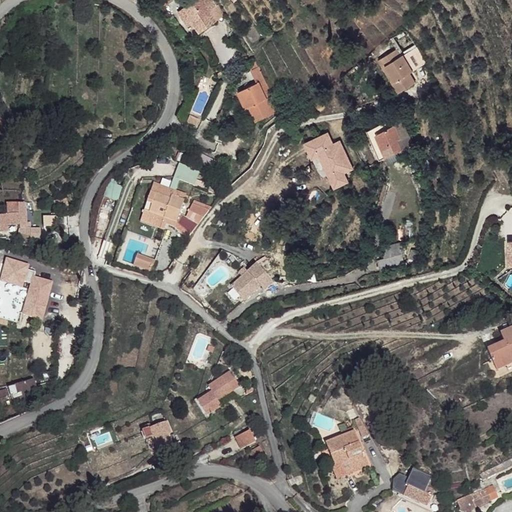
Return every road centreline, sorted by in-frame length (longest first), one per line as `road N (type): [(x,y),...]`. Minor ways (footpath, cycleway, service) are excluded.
road 1 (residential): [(271,492),(277,464),(250,354),(168,287),(88,267)]
road 2 (unclassified): [(88,267),(85,206),(110,163),(163,125),(175,81),(165,42),(120,0)]
road 3 (unclassified): [(0,440),(73,395),(92,363),(97,316),(88,267)]
road 4 (unclassified): [(88,511),(199,471),(239,473),(271,492)]
